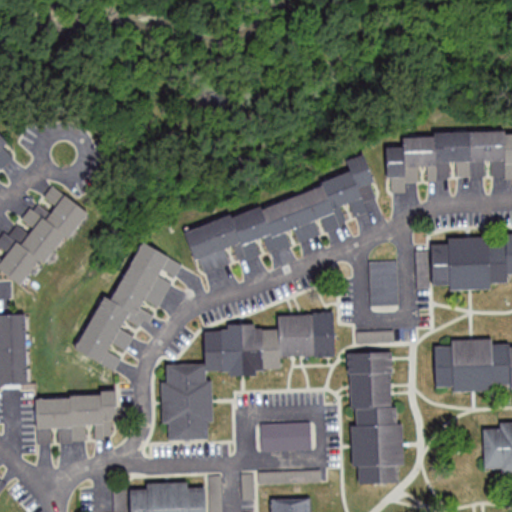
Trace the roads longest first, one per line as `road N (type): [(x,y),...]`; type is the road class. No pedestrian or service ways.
road 1 (residential): [(511,201),(449,206),(403,221),(196,307),(152,356),(139,435),(117,463),(38,496)]
road 2 (residential): [(42,511),(38,496),(0,454),(4,197),(87,129)]
road 3 (residential): [(117,463),(321,459),(319,411),(242,413),(244,461)]
road 4 (residential): [(357,240),(361,321),(408,320),(403,221)]
